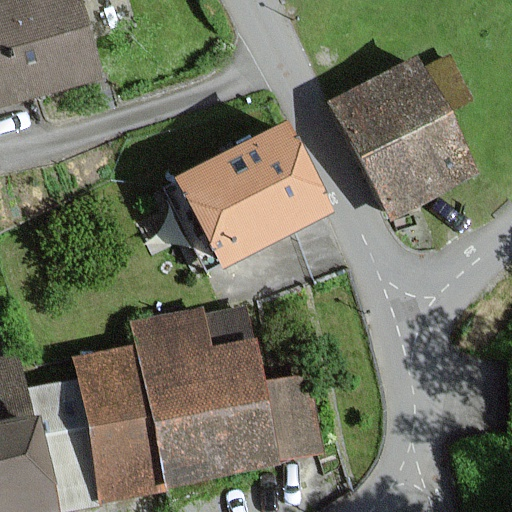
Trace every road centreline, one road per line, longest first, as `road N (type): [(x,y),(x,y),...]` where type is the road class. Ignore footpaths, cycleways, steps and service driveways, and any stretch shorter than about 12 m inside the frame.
road 1 (residential): [(408,309),(248,0)]
road 2 (track): [(0,151),(165,103),(275,52)]
road 3 (residential): [(401,478),(416,384),(408,309)]
road 4 (unclassified): [(408,309),(511,231)]
